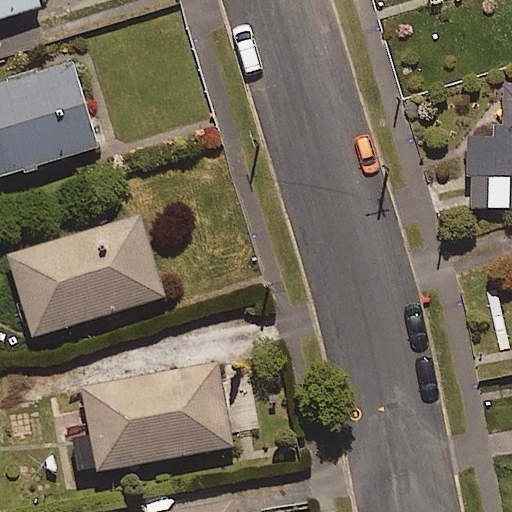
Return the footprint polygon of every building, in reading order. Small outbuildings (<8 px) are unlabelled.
[(0,0),(0,16),(39,4),(37,0),(0,0)] [(0,174),(96,144),(70,60),(0,81),(0,174)] [(511,85),(504,86),(505,132),(467,133),(469,207),(511,205),(511,85)] [(139,209),(2,250),(27,337),(164,296),(139,209)] [(217,361),(80,382),(94,468),(230,447),(217,361)] [(233,511),(232,499),(157,511),(233,511)]
